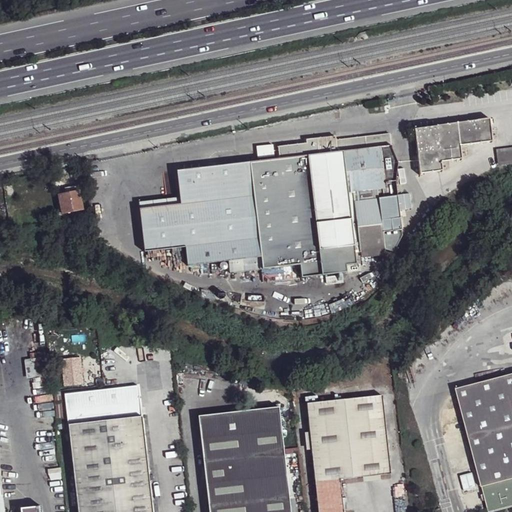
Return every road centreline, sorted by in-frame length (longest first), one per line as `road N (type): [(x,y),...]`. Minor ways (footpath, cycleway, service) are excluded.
road 1 (tertiary): [(511,56),(0,168)]
road 2 (motorway): [(0,83),(380,0)]
road 3 (motorway): [(226,0),(0,49)]
